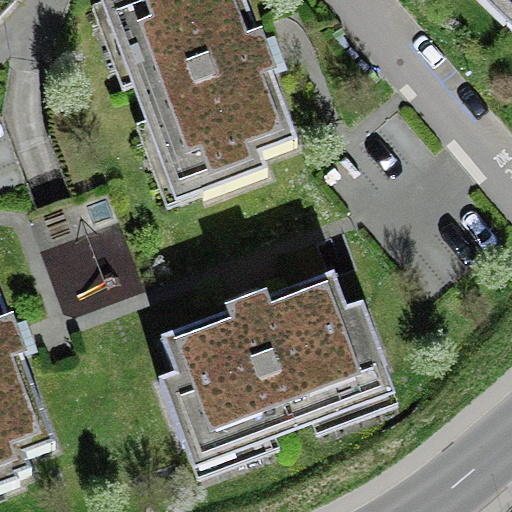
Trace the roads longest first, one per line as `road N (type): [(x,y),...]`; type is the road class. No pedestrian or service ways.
road 1 (residential): [(511,199),(350,0)]
road 2 (secondary): [(419,511),(511,432)]
